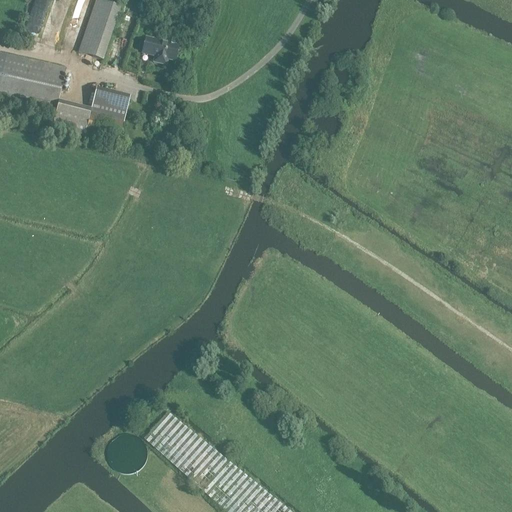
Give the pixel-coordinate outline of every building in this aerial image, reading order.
[(78,53),(103,61),(120,9),(96,1),(78,53)] [(167,44),(146,39),(142,54),(155,57),(153,63),(166,66),(167,61),(174,62),(178,47),(174,46),(176,38),(169,36),(167,44)] [(0,100),(55,114),(58,102),(65,69),(0,54),(0,100)] [(123,123),(129,101),(95,92),(90,110),(89,115),(90,115),(123,123)] [(89,115),(90,110),(58,102),(55,114),(52,128),(85,136),(85,134),(90,115),(89,115)] [(123,123),(90,115),(85,134),(118,143),(123,123)] [(289,511),(169,413),(145,440),(224,511),(289,511)]
